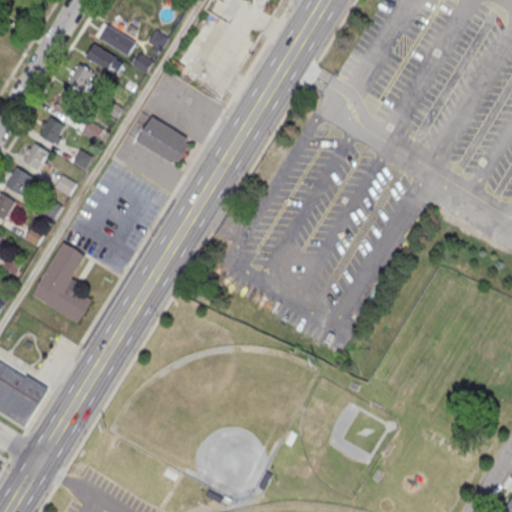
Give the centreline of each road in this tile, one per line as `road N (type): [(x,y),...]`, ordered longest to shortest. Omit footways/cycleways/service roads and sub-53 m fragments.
road 1 (secondary): [(321,0),(37,461)]
road 2 (residential): [(78,0),(0,127)]
